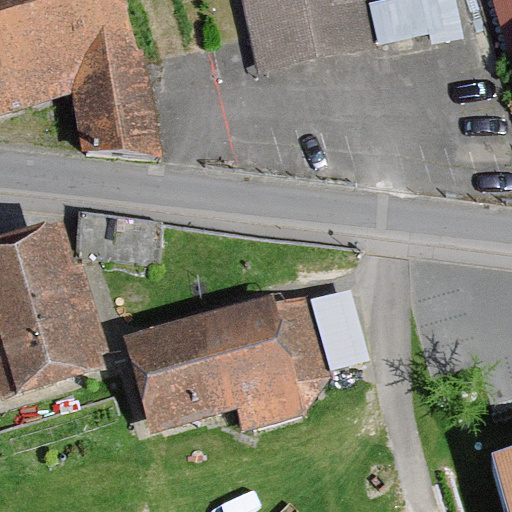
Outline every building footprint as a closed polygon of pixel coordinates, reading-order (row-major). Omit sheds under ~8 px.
[(0,0),(0,121),(56,106),(65,162),(149,172),(122,43),(101,44),(88,0),(0,0)] [(352,0),(287,0),(232,13),(250,88),(443,43),(432,0),(424,0),(356,16),(352,0)] [(511,53),(499,57),(511,100),(511,53)] [(0,255),(0,420),(84,392),(34,244),(0,255)] [(108,364),(142,458),(323,394),(289,300),(108,364)] [(470,511),(511,511),(511,467),(461,483),(470,511)]
